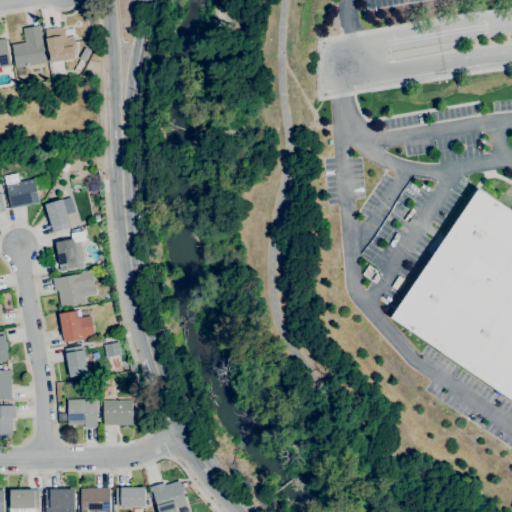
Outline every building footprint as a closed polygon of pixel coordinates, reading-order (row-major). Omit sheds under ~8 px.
[(15,68),(11,45),(25,42),(22,29),(39,26),(42,43),(45,62),(15,68)] [(50,63),(48,52),(47,52),(45,38),(46,38),(44,30),(58,27),(58,28),(63,28),(65,38),(73,37),(75,50),(73,50),(74,58),(50,63)] [(0,67),(0,38),(2,38),(5,38),(10,66),(0,67)] [(78,73),(73,70),(80,58),(79,57),(84,48),(90,51),(85,61),(78,73)] [(10,209),(3,176),(17,173),(19,182),(33,179),(46,177),(47,186),(38,188),(40,194),(37,194),(39,203),(10,209)] [(511,400),(390,317),(478,189),(511,212),(511,400)] [(52,232),(44,204),(62,199),(62,200),(71,197),(75,211),(66,213),(70,227),(52,232)] [(60,272),(59,267),(54,242),(71,239),(70,233),(84,231),(86,240),(80,241),(83,261),(82,261),(83,268),(78,269),(77,268),(66,270),(66,271),(60,272)] [(60,307),(57,291),(54,291),(52,279),(79,274),(79,272),(91,270),(94,286),(93,286),(95,295),(84,297),(85,303),(60,307)] [(103,280),(102,272),(108,271),(110,279),(103,280)] [(63,343),(63,338),(58,314),(76,311),(75,311),(79,310),(81,318),(90,316),(93,335),(90,336),(91,339),(81,340),(81,339),(63,343)] [(0,360),(0,331),(3,331),(8,359),(0,360)] [(105,357),(103,344),(118,342),(120,355),(105,357)] [(69,378),(68,370),(66,370),(64,361),(66,361),(64,348),(82,345),(87,375),(69,378)] [(11,399),(0,399),(0,370),(11,370),(11,399)] [(84,428),(84,424),(67,425),(67,399),(96,399),(97,428),(84,428)] [(132,425),(102,425),(102,400),(132,400),(132,425)] [(0,435),(0,406),(14,406),(14,418),(11,418),(12,435),(0,435)] [(157,511),(156,506),(152,491),(150,492),(149,487),(164,482),(164,485),(179,481),(186,505),(176,508),(176,511),(157,511)] [(116,507),(116,487),(144,487),(145,506),(116,507)] [(9,509),(9,490),(18,490),(18,489),(27,488),(27,490),(38,489),(39,508),(34,508),(9,509)] [(44,511),(44,490),(56,490),(55,488),(65,488),(65,490),(74,490),(74,508),(74,511),(44,511)] [(80,511),(80,488),(109,488),(109,511),(80,511)]
